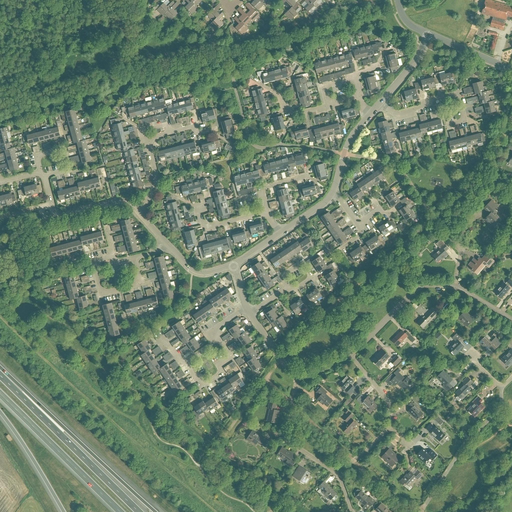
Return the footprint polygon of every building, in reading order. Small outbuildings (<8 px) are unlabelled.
[(190,0),(185,0),(189,4),(185,8),(192,14),(198,8),(196,6),(190,0)] [(259,0),(255,0),(254,2),(252,0),(247,0),(248,1),(258,11),(264,5),(259,0)] [(282,0),(281,2),(289,10),(296,3),(292,0),(282,0)] [(308,0),(303,0),(304,0),(309,5),(305,9),(312,16),(318,10),(316,8),(308,0)] [(511,8),(510,8),(510,7),(487,0),(484,0),(481,14),(492,17),(492,20),(490,27),(503,31),(505,24),(504,24),(505,21),(506,21),(506,20),(509,21),(510,17),(511,17),(511,8)] [(163,16),(165,14),(175,4),(173,2),(171,4),(167,7),(164,3),(157,10),(163,16)] [(165,14),(171,21),(178,14),(174,10),(179,5),(177,2),(175,4),(165,14)] [(289,10),(285,14),(291,21),(298,14),(294,10),(299,5),(297,2),(296,3),(289,10)] [(250,11),(247,14),(251,19),(251,20),(253,21),(259,15),(247,3),(245,6),(250,11)] [(207,16),(213,22),(220,15),(216,12),(221,6),(219,4),(207,16)] [(242,15),(239,19),(245,26),(245,25),(251,20),(251,19),(247,14),(240,7),(237,10),(242,15)] [(213,22),(210,25),(216,31),(223,24),(219,21),(224,15),(222,13),(220,15),(213,22)] [(239,19),(236,16),(234,19),(239,24),(235,28),(242,35),(248,28),(245,25),(245,26),(239,19)] [(377,43),(371,44),(374,55),(378,54),(378,55),(380,54),(379,51),(382,50),(381,43),(377,43)] [(371,44),(365,46),(368,57),(368,59),(369,59),(370,63),(372,63),(371,59),(370,56),(374,55),(371,44)] [(365,46),(359,47),(362,58),(365,57),(366,58),(368,57),(365,46)] [(353,52),(350,53),(352,60),(355,59),(356,61),(358,60),(358,59),(362,58),(359,47),(353,49),(353,52)] [(386,59),(387,63),(397,60),(396,54),(395,54),(394,51),(387,53),(388,56),(384,57),(385,59),(386,59)] [(350,53),(344,54),(347,65),(351,64),(351,65),(350,65),(351,69),(352,68),(353,72),(355,71),(352,60),(350,53)] [(344,54),(338,56),(341,68),(343,67),(343,66),(347,65),(344,54)] [(338,56),(332,58),(335,68),(339,67),(339,68),(341,68),(338,56)] [(332,58),(326,59),(329,71),(331,70),(331,69),(335,68),(332,58)] [(326,59),(320,61),(323,71),(326,70),(327,71),(329,71),(326,59)] [(397,60),(387,63),(388,66),(387,67),(388,69),(390,68),(391,71),(398,70),(397,66),(399,66),(397,60)] [(323,71),(320,61),(314,62),(317,74),(319,73),(319,72),(323,71)] [(286,67),(280,68),(283,79),(287,78),(287,79),(289,78),(288,74),(291,74),(290,67),(287,68),(286,67)] [(280,68),(274,70),(277,81),(279,81),(279,80),(283,79),(280,68)] [(268,71),(271,82),(274,81),(275,83),(276,88),(279,87),(278,83),(277,83),(277,81),(274,70),(268,71)] [(267,83),(271,82),(268,71),(263,73),(263,71),(257,73),(258,77),(259,77),(261,82),(264,81),(265,85),(267,84),(267,83)] [(295,82),(296,86),(306,84),(305,77),(308,76),(307,73),(296,76),(297,79),(293,80),(294,83),(295,82)] [(365,81),(366,85),(377,82),(375,76),(376,76),(375,73),(366,75),(366,78),(364,79),(364,82),(365,81)] [(436,78),(438,84),(441,84),(441,87),(444,86),(444,85),(448,84),(445,74),(439,76),(439,73),(435,74),(436,75),(436,78)] [(451,73),(445,74),(448,84),(451,83),(452,84),(455,83),(454,80),(457,79),(455,73),(451,74),(451,73)] [(432,78),(427,79),(429,89),(433,88),(433,89),(436,88),(435,85),(438,84),(436,78),(435,78),(433,79),(432,78)] [(421,82),(418,83),(419,89),(422,89),(423,92),(426,91),(425,90),(429,89),(427,79),(421,81),(421,82)] [(377,82),(366,85),(367,89),(366,89),(367,92),(370,91),(370,94),(380,91),(379,88),(378,89),(377,82)] [(467,88),(468,91),(483,87),(481,82),(472,84),(473,87),(471,87),(467,88)] [(415,89),(410,90),(412,100),(416,99),(416,100),(419,99),(418,96),(417,96),(416,90),(419,89),(418,83),(414,84),(415,89)] [(296,90),(297,93),(308,90),(306,84),(296,86),(297,90),(296,90)] [(251,92),(252,98),(263,95),(262,91),(263,91),(262,88),(259,89),(258,86),(251,88),(252,91),(251,92)] [(475,95),(478,94),(484,92),(483,87),(468,91),(464,92),(465,95),(472,93),(472,92),(474,92),(475,95)] [(298,95),(299,99),(310,96),(308,90),(297,93),(297,95),(298,95)] [(412,100),(410,90),(404,92),(404,93),(401,94),(402,100),(405,100),(406,103),(409,102),(409,101),(412,100)] [(468,102),(472,101),(488,97),(487,91),(484,92),(478,94),(479,97),(477,97),(467,99),(468,102)] [(252,98),(254,104),(266,101),(268,100),(271,99),(271,97),(267,98),(264,99),(263,95),(252,98)] [(310,96),(299,99),(300,102),(299,103),(300,105),(303,104),(303,107),(310,105),(309,102),(311,102),(310,96)] [(165,109),(167,109),(166,105),(164,97),(158,99),(161,109),(164,108),(165,109)] [(157,110),(161,109),(158,99),(152,101),(155,112),(157,111),(157,110)] [(191,99),(184,100),(187,111),(191,110),(191,111),(197,109),(195,103),(192,103),(191,99)] [(184,100),(178,102),(181,113),(183,113),(183,112),(187,111),(184,100)] [(153,113),(155,112),(152,101),(146,102),(149,113),(152,112),(153,113)] [(254,104),(256,110),(266,107),(265,103),(266,103),(266,101),(254,104)] [(145,114),(149,113),(146,102),(140,104),(143,115),(145,115),(145,114)] [(178,102),(172,103),(175,114),(179,113),(179,114),(181,113),(178,102)] [(169,117),(171,125),(175,124),(173,118),(172,119),(171,115),(175,114),(172,103),(166,105),(167,109),(168,113),(169,117)] [(140,116),(143,115),(140,104),(134,105),(136,116),(140,115),(140,116)] [(132,117),(136,116),(134,105),(127,107),(128,108),(126,109),(125,107),(122,108),(124,113),(125,112),(126,116),(129,115),(130,119),(133,118),(132,117)] [(351,107),(347,108),(350,119),(356,117),(356,115),(359,114),(357,107),(354,108),(353,105),(351,106),(351,107)] [(266,107),(256,110),(257,116),(259,116),(260,119),(267,117),(266,114),(269,113),(268,111),(267,111),(266,107)] [(350,119),(347,108),(343,109),(343,108),(341,109),(342,111),(338,112),(340,119),(343,118),(344,120),(350,119)] [(213,109),(207,110),(209,121),(213,120),(214,121),(216,120),(215,117),(218,116),(216,109),(213,110),(213,109)] [(209,121),(207,110),(200,112),(201,114),(198,115),(200,121),(203,121),(203,123),(206,123),(205,122),(209,121)] [(432,112),(437,130),(442,129),(440,119),(437,120),(437,118),(435,111),(432,112)] [(271,119),(273,125),(283,122),(282,118),(283,118),(283,116),(280,117),(279,114),(272,115),(273,118),(271,119)] [(422,115),(427,133),(432,131),(429,122),(427,123),(426,121),(427,121),(425,114),(422,115)] [(222,124),(223,128),(233,126),(231,119),(230,120),(229,117),(223,119),(223,122),(220,122),(221,125),(222,124)] [(378,123),(379,128),(393,125),(392,122),(390,123),(388,123),(387,121),(385,121),(384,118),(378,120),(379,123),(378,123)] [(111,126),(113,132),(123,130),(122,125),(123,125),(122,123),(120,123),(119,120),(116,121),(115,119),(111,121),(112,126),(111,126)] [(283,122),(273,125),(275,131),(276,131),(277,134),(283,132),(283,129),(286,128),(285,126),(284,126),(283,122)] [(336,124),(332,125),(335,136),(341,134),(341,135),(346,134),(344,127),(342,127),(342,124),(339,125),(338,123),(336,123),(336,124)] [(328,125),(326,126),(329,137),(335,136),(332,125),(328,126),(328,125)] [(379,128),(381,134),(390,131),(389,129),(391,128),(394,128),(393,125),(379,128)] [(475,125),(473,126),(474,133),(477,144),(483,143),(480,134),(477,134),(477,132),(475,125)] [(55,126),(52,127),(56,140),(58,139),(57,137),(61,136),(58,127),(55,128),(55,126)] [(233,126),(223,128),(224,132),(223,132),(223,135),(226,134),(227,139),(233,137),(234,137),(233,132),(235,132),(233,126)] [(300,129),(303,139),(309,137),(310,142),(313,141),(310,130),(307,131),(306,126),(304,126),(304,128),(300,129)] [(324,128),(320,129),(323,139),(329,137),(326,126),(324,126),(324,128)] [(50,129),(48,130),(50,139),(54,138),(54,140),(56,140),(52,127),(50,127),(50,129)] [(297,141),(303,139),(300,129),(296,130),(296,128),(294,129),(295,132),(290,133),(292,138),(296,137),(297,141)] [(316,128),(310,130),(313,141),(316,140),(316,141),(323,139),(320,129),(316,130),(316,128)] [(35,145),(32,132),(31,132),(30,129),(28,129),(29,133),(30,135),(27,136),(29,145),(33,144),(33,146),(35,145)] [(40,132),(37,133),(40,142),(43,141),(44,143),(45,143),(42,129),(39,130),(40,132)] [(44,129),(42,129),(45,143),(47,142),(47,140),(50,139),(48,130),(45,131),(44,129)] [(113,132),(114,138),(126,135),(129,134),(133,133),(135,133),(134,130),(124,133),(123,130),(113,132)] [(34,131),(32,132),(35,145),(37,145),(36,143),(40,142),(37,133),(35,134),(34,131)] [(114,138),(116,144),(126,141),(125,138),(126,137),(126,135),(114,138)] [(182,144),(185,156),(191,154),(188,144),(185,145),(184,143),(183,143),(184,142),(182,135),(180,136),(181,140),(182,144)] [(382,139),(384,144),(393,142),(392,139),(394,139),(397,138),(396,135),(382,139)] [(208,142),(210,152),(212,152),(212,153),(213,154),(217,153),(221,152),(218,141),(214,142),(213,139),(211,140),(211,141),(208,142)] [(122,149),(123,152),(130,150),(128,145),(127,145),(126,141),(116,144),(117,150),(122,149)] [(201,153),(199,146),(196,147),(194,141),(192,142),(192,143),(188,144),(191,154),(193,154),(193,156),(200,155),(200,153),(201,153)] [(199,146),(201,153),(203,152),(204,154),(210,152),(208,142),(204,143),(203,142),(201,142),(202,145),(199,146)] [(180,146),(176,147),(179,158),(185,156),(182,144),(180,145),(180,146)] [(123,152),(125,158),(135,156),(134,152),(142,150),(141,147),(130,150),(123,152)] [(172,147),(170,148),(173,159),(179,158),(176,147),(172,148),(172,147)] [(0,154),(0,157),(15,154),(14,148),(11,149),(5,150),(5,151),(6,153),(0,154)] [(168,149),(164,150),(167,161),(173,159),(170,148),(168,148),(168,149)] [(167,161),(164,150),(160,151),(160,150),(158,151),(159,155),(156,155),(157,162),(160,162),(161,162),(167,161)] [(303,153),(293,156),(296,166),(300,165),(300,166),(303,166),(302,165),(306,164),(303,153)] [(125,158),(126,164),(138,161),(137,159),(136,159),(135,156),(125,158)] [(293,156),(287,157),(292,175),(294,174),(293,168),(292,167),(296,166),(293,156)] [(287,157),(281,159),(284,169),(288,168),(288,169),(288,170),(290,175),(292,175),(287,157)] [(0,165),(0,168),(18,164),(17,159),(8,161),(8,163),(0,165)] [(281,159),(275,161),(278,172),(280,172),(280,170),(284,169),(281,159)] [(126,164),(128,171),(138,168),(137,164),(138,164),(138,161),(126,164)] [(275,161),(269,162),(272,173),(276,172),(276,175),(278,181),(280,181),(280,178),(279,174),(278,172),(275,161)] [(315,169),(316,173),(326,170),(325,163),(323,164),(322,161),(315,163),(316,166),(313,167),(314,169),(315,169)] [(264,169),(261,169),(263,176),(268,175),(268,174),(272,173),(269,162),(263,164),(264,169)] [(256,170),(252,171),(254,181),(258,180),(259,182),(261,181),(260,177),(263,176),(261,169),(260,165),(255,166),(256,170)] [(377,171),(375,173),(380,180),(383,178),(384,180),(386,179),(381,172),(384,171),(380,166),(376,169),(377,171)] [(128,171),(129,176),(141,173),(140,171),(139,172),(138,168),(128,171)] [(326,170),(316,173),(317,176),(316,177),(316,179),(320,178),(320,181),(327,179),(327,176),(328,176),(326,170)] [(129,176),(131,183),(141,180),(140,176),(141,176),(150,174),(149,171),(145,172),(141,173),(129,176)] [(252,171),(246,173),(251,192),(253,191),(252,188),(251,182),(254,181),(252,171)] [(368,172),(369,174),(377,185),(378,184),(377,182),(380,180),(375,173),(373,174),(370,171),(368,172)] [(246,173),(240,174),(242,185),(246,184),(248,189),(247,189),(248,193),(251,192),(246,173)] [(242,185),(240,174),(233,176),(238,195),(241,195),(240,191),(238,186),(242,185)] [(368,177),(366,179),(371,186),(374,184),(375,186),(377,185),(369,174),(367,175),(368,177)] [(360,180),(368,191),(369,190),(368,188),(371,186),(366,179),(364,180),(362,177),(359,179),(360,180)] [(205,179),(199,180),(202,191),(206,190),(206,191),(208,190),(207,187),(210,186),(209,181),(212,180),(212,178),(205,180),(205,179)] [(141,180),(131,183),(133,188),(130,189),(131,193),(142,190),(141,186),(144,186),(144,183),(142,184),(141,180)] [(199,180),(193,182),(196,193),(198,193),(198,192),(202,191),(199,180)] [(357,185),(359,187),(362,192),(365,190),(367,192),(368,191),(360,180),(358,181),(359,183),(357,185)] [(193,182),(187,183),(189,194),(193,193),(194,194),(196,193),(193,182)] [(34,185),(30,186),(33,195),(42,193),(40,185),(37,186),(36,183),(33,184),(34,185)] [(189,194),(187,183),(181,185),(181,186),(175,188),(177,193),(179,192),(180,194),(183,193),(184,197),(186,196),(186,195),(189,194)] [(312,185),(308,186),(311,196),(317,195),(317,193),(320,193),(318,186),(315,187),(314,183),(312,184),(312,185)] [(33,195),(30,186),(26,187),(26,186),(23,186),(24,190),(21,190),(23,197),(26,196),(27,197),(33,195)] [(278,194),(279,197),(289,195),(288,188),(286,189),(285,186),(278,188),(279,191),(276,191),(277,194),(278,194)] [(311,196),(308,186),(304,187),(304,186),(301,186),(302,189),(299,190),(301,197),(304,196),(305,198),(311,196)] [(353,188),(352,186),(349,188),(351,190),(348,191),(344,194),(347,198),(349,197),(350,198),(352,196),(355,201),(358,199),(359,201),(361,200),(353,188)] [(214,195),(215,198),(225,196),(224,189),(223,190),(222,187),(220,187),(215,188),(216,191),(212,192),(213,195),(214,195)] [(353,188),(361,200),(362,199),(361,197),(364,195),(362,192),(359,187),(356,189),(355,187),(353,188)] [(387,199),(389,202),(397,197),(394,191),(392,192),(390,189),(385,193),(386,195),(384,197),(386,199),(387,199)] [(8,194),(5,195),(7,205),(13,203),(13,202),(16,201),(14,195),(12,195),(11,192),(8,193),(8,194)] [(269,203),(270,206),(291,201),(289,195),(279,197),(280,201),(277,202),(276,201),(269,203)] [(215,203),(215,205),(227,202),(225,196),(215,198),(216,202),(215,203)] [(400,201),(402,205),(408,201),(405,198),(400,201),(397,197),(389,202),(391,205),(390,206),(392,208),(394,207),(394,206),(400,201)] [(165,205),(167,211),(177,208),(176,204),(177,204),(177,202),(173,203),(172,200),(165,202),(166,205),(165,205)] [(484,219),(489,224),(490,223),(494,227),(502,219),(498,215),(499,213),(495,209),(498,206),(492,200),(484,208),(490,214),(484,219)] [(281,206),(282,210),(292,207),(291,201),(270,206),(271,210),(278,208),(278,207),(281,206)] [(400,213),(403,216),(411,210),(407,205),(410,204),(408,201),(402,205),(404,208),(401,210),(400,209),(398,211),(399,213),(400,213)] [(217,207),(218,211),(228,208),(227,202),(215,205),(216,207),(217,207)] [(292,207),(282,210),(283,213),(282,214),(282,216),(285,215),(286,218),(293,217),(292,213),(294,213),(292,207)] [(321,218),(324,222),(342,210),(340,207),(332,213),(332,214),(330,215),(329,212),(321,218)] [(167,211),(169,217),(180,214),(179,212),(178,212),(177,208),(167,211)] [(228,208),(218,211),(219,214),(218,215),(219,217),(221,216),(222,219),(229,218),(228,215),(230,214),(228,208)] [(324,222),(327,227),(335,222),(333,219),(335,218),(344,212),(342,210),(324,222)] [(411,210),(403,216),(405,219),(403,221),(405,225),(409,222),(408,220),(411,217),(412,219),(414,219),(416,218),(416,216),(415,215),(414,215),(411,210)] [(169,217),(170,223),(181,221),(180,217),(185,216),(185,215),(189,214),(188,212),(184,213),(180,214),(169,217)] [(327,227),(330,231),(338,226),(340,225),(345,221),(344,218),(338,222),(338,223),(336,224),(335,222),(327,227)] [(387,222),(384,224),(389,232),(397,227),(397,226),(393,220),(391,222),(389,219),(386,221),(387,222)] [(181,221),(170,223),(172,229),(174,229),(174,232),(181,230),(181,227),(183,226),(183,224),(182,224),(181,221)] [(259,222),(255,223),(258,234),(264,232),(264,230),(267,230),(265,223),(262,223),(261,221),(259,221),(259,222)] [(247,228),(248,231),(250,238),(252,237),(252,235),(258,234),(255,223),(252,224),(251,223),(249,224),(250,227),(247,228)] [(383,233),(380,235),(383,241),(387,239),(384,236),(389,232),(384,224),(380,226),(380,225),(377,227),(379,230),(380,229),(383,233)] [(400,224),(397,226),(397,227),(400,232),(403,235),(405,233),(403,230),(400,224)] [(330,231),(333,236),(341,231),(338,226),(330,231)] [(183,233),(185,239),(195,236),(194,232),(195,232),(195,230),(192,230),(191,227),(184,229),(185,232),(183,233)] [(333,236),(336,240),(352,230),(350,227),(344,231),(342,233),(341,231),(333,236)] [(242,231),(238,232),(241,242),(247,241),(247,239),(250,238),(248,231),(245,232),(244,229),(242,230),(242,231)] [(98,230),(96,231),(99,244),(101,244),(100,242),(104,241),(102,232),(99,232),(98,230)] [(352,230),(336,240),(339,245),(347,239),(345,237),(347,236),(353,232),(352,230)] [(94,234),(91,234),(93,243),(97,242),(98,244),(99,244),(96,231),(93,231),(94,234)] [(233,236),(230,237),(232,244),(234,243),(235,244),(241,242),(238,232),(234,233),(234,232),(232,233),(233,236)] [(80,237),(81,240),(83,246),(87,245),(87,247),(89,247),(85,233),(83,234),(83,236),(80,237)] [(88,233),(85,233),(89,247),(90,246),(90,244),(93,243),(91,234),(88,235),(88,233)] [(385,244),(383,241),(380,235),(377,237),(376,234),(371,238),(371,239),(376,247),(381,244),(382,246),(385,244)] [(314,241),(311,237),(309,239),(306,235),(302,238),(302,239),(310,250),(311,250),(310,248),(313,246),(311,243),(314,241)] [(195,236),(185,239),(187,245),(188,251),(191,250),(192,250),(191,247),(195,246),(195,243),(198,242),(197,240),(196,240),(195,236)] [(225,240),(221,241),(223,251),(230,249),(228,245),(232,244),(230,237),(224,239),(225,240)] [(78,238),(75,239),(79,252),(81,252),(80,250),(84,249),(83,246),(81,240),(79,241),(78,238)] [(74,242),(71,243),(73,252),(77,251),(77,253),(79,252),(75,239),(73,240),(74,242)] [(301,242),(299,244),(303,249),(302,249),(304,252),(307,250),(309,251),(310,250),(302,239),(300,241),(301,242)] [(376,248),(371,239),(370,240),(369,239),(364,242),(366,245),(364,246),(368,252),(370,256),(374,254),(372,251),(376,248)] [(441,240),(436,244),(441,249),(433,256),(438,262),(443,258),(448,255),(445,252),(448,249),(441,240)] [(68,241),(65,242),(69,255),(70,255),(70,253),(73,252),(71,243),(68,243),(68,241)] [(212,243),(209,244),(211,254),(217,253),(214,241),(212,242),(212,243)] [(217,241),(214,241),(217,253),(223,251),(221,241),(217,242),(217,241)] [(294,241),(292,243),(300,254),(301,253),(299,251),(302,249),(303,249),(299,244),(297,242),(295,243),(294,241)] [(63,245),(60,246),(63,255),(66,254),(67,256),(69,255),(65,242),(63,243),(63,245)] [(291,246),(288,248),(294,255),(297,253),(298,255),(300,254),(292,243),(289,244),(291,246)] [(57,244),(55,245),(58,258),(60,258),(59,255),(63,255),(60,246),(58,246),(57,244)] [(211,254),(209,244),(205,245),(204,244),(202,244),(203,247),(199,248),(202,259),(206,258),(205,256),(211,254)] [(58,258),(55,245),(52,245),(53,247),(50,248),(52,257),(56,256),(57,258),(58,258)] [(358,248),(355,250),(360,258),(365,255),(365,254),(368,252),(364,246),(362,248),(360,245),(357,247),(358,248)] [(285,247),(283,249),(290,260),(292,259),(291,258),(294,255),(288,248),(286,249),(285,247)] [(282,252),(280,254),(285,261),(288,259),(289,261),(290,260),(283,249),(280,250),(282,252)] [(360,258),(355,250),(352,252),(351,251),(348,253),(350,256),(348,257),(352,263),(355,261),(355,262),(360,258)] [(274,255),(282,266),(283,265),(282,264),(285,261),(280,254),(277,255),(275,252),(273,253),(274,255)] [(313,264),(315,267),(324,262),(320,257),(322,255),(320,252),(311,258),(313,260),(310,262),(312,265),(313,264)] [(282,266),(274,255),(272,256),(273,258),(270,260),(271,260),(269,261),(271,264),(272,263),(276,268),(279,266),(280,267),(282,266)] [(471,269),(477,275),(485,265),(488,268),(494,261),(486,255),(481,260),(479,258),(477,261),(474,259),(469,265),(472,268),(471,269)] [(252,267),(255,272),(262,267),(264,266),(266,264),(265,262),(262,263),(263,263),(261,265),(258,260),(256,261),(258,263),(252,267)] [(323,269),(325,272),(333,267),(331,264),(327,266),(324,262),(315,267),(317,270),(317,271),(318,274),(321,272),(320,271),(323,269)] [(255,272),(258,277),(266,271),(262,267),(255,272)] [(327,278),(329,281),(337,276),(334,271),(335,270),(333,267),(325,272),(326,274),(324,276),(326,279),(327,278)] [(258,277),(261,281),(268,276),(266,271),(258,277)] [(261,281),(264,285),(271,280),(268,276),(261,281)] [(271,280),(264,285),(267,290),(275,285),(273,283),(277,280),(279,283),(282,281),(278,276),(271,280)] [(337,276),(329,281),(331,284),(330,285),(332,288),(334,286),(334,285),(337,283),(339,285),(343,282),(340,278),(339,279),(337,276)] [(495,293),(501,299),(510,288),(508,287),(509,285),(511,287),(511,280),(510,279),(505,284),(503,283),(495,293)] [(314,290),(311,292),(317,300),(321,297),(323,298),(326,296),(322,291),(320,288),(318,290),(316,287),(314,289),(314,290)] [(224,288),(221,290),(229,301),(231,300),(229,298),(233,296),(227,288),(225,290),(224,288)] [(221,293),(218,294),(224,302),(227,300),(228,302),(229,301),(221,290),(219,291),(221,293)] [(306,297),(304,299),(309,306),(310,306),(311,305),(310,303),(311,302),(312,303),(317,300),(311,292),(308,294),(307,293),(305,295),(306,297)] [(215,294),(213,296),(220,307),(222,306),(221,304),(224,302),(218,294),(216,296),(215,294)] [(209,301),(211,303),(215,308),(218,306),(219,308),(220,307),(213,296),(210,297),(212,299),(209,301)] [(298,301),(295,303),(301,311),(306,307),(305,306),(307,305),(308,307),(309,306),(304,299),(302,300),(300,298),(298,300),(298,301)] [(207,303),(205,304),(213,316),(214,315),(213,313),(216,311),(215,308),(211,303),(209,305),(207,303)] [(301,311),(295,303),(292,305),(291,304),(289,306),(291,308),(292,308),(296,314),(301,311)] [(204,308),(202,309),(207,317),(210,315),(212,317),(213,316),(205,304),(203,306),(204,308)] [(263,311),(268,319),(276,314),(273,309),(275,308),(274,305),(268,309),(268,308),(263,311)] [(425,308),(422,305),(419,308),(418,307),(415,310),(422,318),(418,322),(423,327),(433,318),(434,319),(438,316),(437,315),(438,314),(431,308),(429,310),(427,309),(426,310),(425,308)] [(199,309),(196,310),(204,322),(206,321),(204,319),(207,317),(202,309),(200,311),(199,309)] [(204,322),(196,310),(194,312),(196,314),(193,315),(198,323),(202,321),(203,323),(204,322)] [(456,316),(463,323),(464,322),(467,326),(473,320),(465,311),(461,315),(459,313),(456,316)] [(268,319),(271,324),(274,322),(279,318),(276,314),(268,319)] [(274,328),(277,326),(284,321),(281,316),(279,318),(274,322),(271,324),(274,328)] [(298,324),(294,318),(291,320),(296,328),(299,326),(298,324)] [(182,325),(185,323),(183,320),(180,322),(180,321),(172,327),(175,331),(183,326),(182,325)] [(284,321),(277,326),(280,331),(285,327),(286,328),(289,326),(287,323),(286,323),(284,321)] [(229,330),(232,335),(240,329),(236,325),(229,330)] [(175,331),(178,336),(186,330),(183,326),(175,331)] [(235,339),(238,338),(237,337),(243,334),(240,329),(232,335),(235,339)] [(178,336),(181,340),(189,335),(186,330),(178,336)] [(392,340),(398,346),(407,336),(402,331),(392,340)] [(238,338),(241,342),(248,337),(245,332),(243,334),(237,337),(238,338)] [(452,338),(456,342),(449,349),(455,355),(464,347),(460,343),(463,340),(456,334),(452,338)] [(184,345),(187,343),(192,339),(189,335),(181,340),(184,345)] [(248,337),(241,342),(244,347),(251,341),(248,337)] [(489,348),(492,352),(501,343),(496,338),(491,343),(485,337),(479,342),(487,350),(489,348)] [(187,343),(190,347),(197,342),(194,338),(192,339),(187,343)] [(137,345),(140,349),(148,344),(145,339),(137,345)] [(197,342),(190,347),(193,352),(201,347),(197,342)] [(140,349),(143,354),(149,350),(151,349),(148,344),(140,349)] [(243,352),(247,356),(254,351),(251,346),(243,352)] [(141,355),(144,360),(152,355),(149,350),(143,354),(141,355)] [(372,360),(379,367),(384,362),(390,357),(382,350),(372,360)] [(511,350),(501,360),(509,367),(511,363),(511,350)] [(247,356),(250,360),(250,361),(255,357),(257,355),(254,351),(247,356)] [(144,360),(147,365),(155,359),(152,355),(144,360)] [(390,362),(395,366),(401,360),(396,356),(390,362)] [(247,362),(250,367),(258,361),(255,357),(250,361),(250,360),(247,362)] [(147,365),(150,369),(158,364),(155,359),(147,365)] [(235,360),(225,367),(228,371),(238,365),(235,360)] [(258,361),(250,367),(253,371),(261,366),(258,361)] [(153,374),(159,370),(159,369),(161,368),(158,364),(150,369),(153,374)] [(159,370),(162,374),(170,369),(167,364),(161,368),(159,369),(159,370)] [(162,374),(165,378),(173,373),(170,369),(162,374)] [(395,386),(394,386),(398,383),(399,385),(399,386),(404,390),(412,382),(407,377),(404,380),(403,378),(403,377),(399,373),(399,372),(400,371),(398,369),(394,373),(396,376),(390,382),(391,381),(395,386)] [(443,385),(442,386),(447,391),(452,386),(449,383),(453,380),(448,375),(443,371),(436,377),(443,385)] [(165,378),(168,383),(176,378),(173,373),(165,378)] [(238,374),(233,377),(238,385),(243,381),(238,374)] [(342,388),(341,389),(344,391),(345,390),(350,395),(356,389),(351,384),(354,381),(348,375),(339,385),(342,388)] [(228,380),(230,382),(234,388),(238,385),(233,377),(228,380)] [(456,398),(459,401),(460,401),(461,399),(462,400),(468,394),(467,393),(470,389),(471,390),(469,387),(473,383),(467,377),(462,382),(464,383),(459,388),(460,389),(455,393),(458,396),(456,397),(457,397),(456,398)] [(168,383),(171,387),(179,382),(176,378),(168,383)] [(179,382),(171,387),(174,392),(182,387),(179,382)] [(230,382),(226,385),(231,393),(236,390),(234,388),(230,382)] [(226,385),(221,389),(226,396),(231,393),(226,385)] [(320,396),(317,399),(323,405),(324,404),(327,407),(333,401),(325,394),(327,392),(321,387),(316,393),(320,396)] [(215,389),(213,391),(217,397),(219,395),(222,399),(226,396),(221,389),(217,392),(215,389)] [(214,397),(209,401),(214,408),(219,405),(216,400),(218,399),(217,397),(213,391),(210,392),(214,397)] [(357,400),(361,404),(362,403),(368,409),(369,408),(373,411),(377,406),(372,401),(373,400),(368,396),(365,399),(361,395),(357,400)] [(344,403),(347,406),(353,400),(350,397),(344,403)] [(472,402),(474,404),(468,410),(475,417),(484,407),(480,403),(482,401),(478,397),(472,402)] [(203,401),(198,404),(204,412),(208,409),(205,404),(203,401)] [(209,401),(205,404),(208,409),(210,411),(214,408),(209,401)] [(270,406),(267,421),(276,423),(279,411),(275,410),(277,403),(270,401),(269,406),(270,406)] [(416,408),(418,406),(413,401),(408,406),(411,408),(408,412),(411,415),(412,415),(417,420),(423,414),(416,408)] [(204,412),(198,404),(194,407),(199,415),(204,412)] [(341,428),(347,434),(357,424),(351,418),(353,416),(346,409),(343,411),(347,414),(343,418),(347,422),(341,428)] [(441,419),(437,415),(433,419),(437,423),(441,419)] [(425,429),(439,442),(443,438),(441,436),(444,434),(436,426),(435,427),(431,423),(425,429)] [(246,440),(250,443),(252,440),(257,444),(258,442),(262,445),(266,439),(261,436),(261,437),(252,431),(246,440)] [(392,451),(395,447),(392,444),(386,451),(388,452),(382,458),(391,466),(399,458),(392,451)] [(285,464),(291,468),(295,462),(292,459),(294,455),(290,452),(290,453),(282,448),(277,455),(287,461),(285,464)] [(421,460),(425,464),(429,459),(432,461),(437,455),(431,450),(428,453),(423,448),(417,455),(422,460),(421,460)] [(293,477),(303,483),(304,482),(306,483),(309,479),(306,478),(307,476),(308,476),(308,475),(309,473),(303,468),(301,472),(298,469),(293,477)] [(405,483),(409,487),(416,479),(418,481),(423,476),(417,471),(413,475),(410,472),(406,476),(405,476),(400,482),(404,485),(405,483)] [(319,487),(320,488),(317,491),(320,494),(322,492),(330,500),(331,499),(333,501),(334,501),(338,498),(338,496),(336,494),(328,486),(329,485),(324,481),(319,487)] [(356,497),(355,497),(364,506),(367,503),(370,506),(375,502),(370,497),(369,498),(361,491),(360,491),(357,490),(354,494),(355,496),(356,497)]
